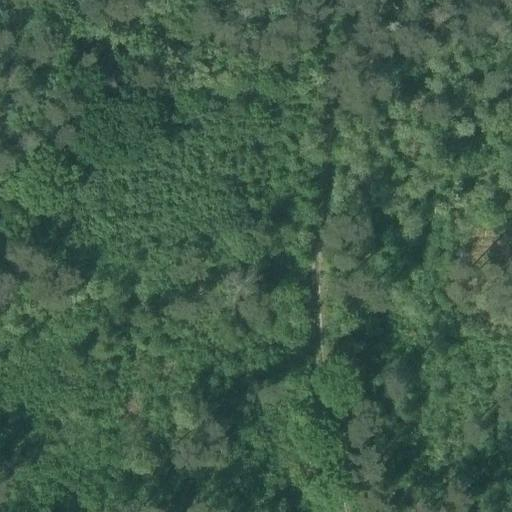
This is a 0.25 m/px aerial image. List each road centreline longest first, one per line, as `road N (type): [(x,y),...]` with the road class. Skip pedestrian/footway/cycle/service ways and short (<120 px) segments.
road 1 (track): [(298,36),(300,289),(331,511)]
road 2 (track): [(0,179),(298,36),(308,0)]
